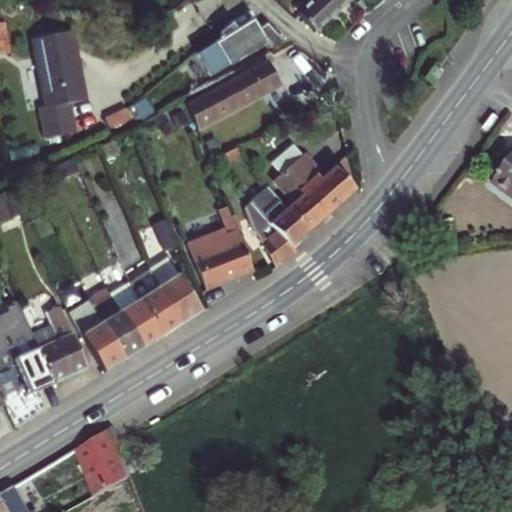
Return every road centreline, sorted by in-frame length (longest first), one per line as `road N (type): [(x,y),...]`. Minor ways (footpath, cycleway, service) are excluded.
road 1 (secondary): [(0,467),(290,288),(392,188)]
road 2 (secondary): [(392,188),(511,31)]
road 3 (residential): [(392,188),(371,127),(366,63)]
road 4 (residential): [(366,63),(270,21),(276,0)]
